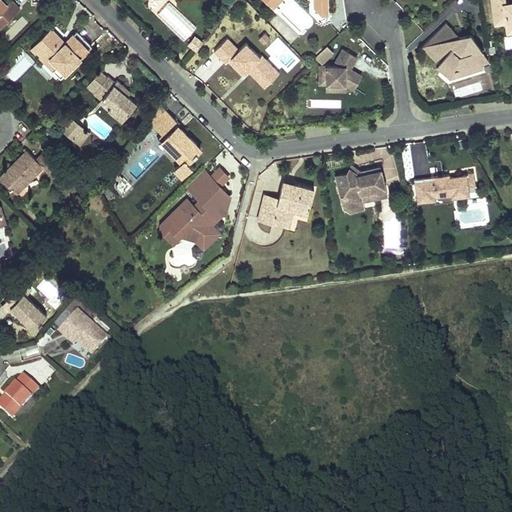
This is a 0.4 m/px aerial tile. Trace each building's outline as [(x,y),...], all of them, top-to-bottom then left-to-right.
[(9,0),(6,3),(3,0),(0,0),(0,25),(1,26),(20,7),(12,0),(9,0)] [(263,0),(272,9),(281,0),(313,0),(313,9),(323,15),(328,15),(328,0),(263,0)] [(500,0),(489,0),(492,23),(503,22),(504,25),(511,24),(511,2),(501,4),(500,0)] [(451,32),(443,24),(424,43),(437,56),(449,45),(451,48),(439,62),(450,72),(478,64),(485,62),(467,34),(455,37),(455,36),(454,35),(453,35),(452,35),(450,32),(451,32)] [(64,41),(50,27),(33,44),(47,59),(48,57),(56,64),(61,59),(68,66),(87,48),(72,33),(64,41)] [(76,29),(72,33),(87,48),(90,44),(76,29)] [(265,33),(259,39),(264,44),(270,39),(265,33)] [(186,43),(194,48),(199,40),(192,35),(186,43)] [(239,50),(227,38),(214,51),(226,63),(228,61),(231,58),(245,72),(247,70),(249,68),(261,80),(266,75),(271,80),(279,72),(261,55),(260,57),(246,43),(239,50)] [(437,56),(424,43),(420,47),(433,60),(437,56)] [(30,46),(59,75),(68,66),(61,59),(56,64),(48,57),(47,59),(33,44),(30,46)] [(315,57),(322,65),(334,54),(327,46),(315,57)] [(320,68),(320,85),(327,85),(345,86),(353,90),(361,77),(350,71),(357,59),(343,51),(336,63),(344,68),(320,68)] [(27,55),(15,66),(22,74),(34,62),(27,55)] [(231,58),(228,61),(242,75),(245,72),(231,58)] [(450,72),(439,62),(434,68),(448,79),(480,71),(478,64),(450,72)] [(249,68),(247,70),(264,87),(271,80),(266,75),(261,80),(249,68)] [(106,108),(120,120),(135,101),(126,94),(122,90),(125,86),(116,79),(114,81),(106,75),(92,92),(99,99),(101,97),(109,104),(106,108)] [(98,101),(106,108),(109,104),(101,97),(99,99),(98,101)] [(158,103),(147,120),(160,133),(156,137),(166,148),(170,144),(183,157),(179,161),(172,168),(179,175),(190,165),(186,160),(192,155),(195,152),(198,148),(194,144),(195,143),(179,128),(177,130),(174,127),(178,123),(158,103)] [(72,115),(60,127),(81,146),(92,133),(72,115)] [(170,144),(166,148),(179,161),(183,157),(170,144)] [(10,167),(0,176),(0,178),(16,195),(43,169),(50,175),(57,169),(33,145),(14,163),(17,167),(13,171),(10,167)] [(360,168),(350,162),(347,167),(352,170),(360,168)] [(344,171),(332,174),(339,201),(346,205),(354,203),(357,192),(372,188),(384,194),(382,188),(377,164),(360,168),(352,170),(347,167),(344,171)] [(220,168),(211,176),(220,185),(229,177),(220,168)] [(211,176),(204,169),(188,185),(202,199),(195,205),(190,199),(188,200),(163,224),(163,230),(173,240),(179,234),(183,226),(200,230),(215,212),(216,211),(221,213),(223,213),(230,195),(221,192),(217,188),(220,185),(211,176)] [(431,177),(413,179),(417,202),(434,199),(434,196),(450,194),(465,192),(464,187),(467,186),(475,185),(473,173),(448,176),(448,173),(442,174),(442,177),(437,178),(437,175),(431,176),(431,177)] [(283,180),(281,180),(281,182),(277,197),(274,211),(263,208),(260,218),(271,221),(270,223),(285,227),(285,225),(289,208),(292,208),(305,212),(304,212),(306,213),(313,188),(311,188),(294,184),(294,183),(292,183),(292,185),(292,186),(282,183),(282,182),(283,182),(283,180)] [(469,195),(467,186),(464,187),(465,192),(450,194),(434,196),(434,199),(434,203),(452,200),(451,197),(469,195)] [(372,188),(357,192),(354,203),(355,209),(361,207),(359,200),(384,194),(372,188)] [(277,197),(263,193),(263,195),(261,204),(260,204),(260,206),(263,207),(263,208),(274,211),(277,197)] [(191,237),(205,249),(219,232),(211,225),(221,213),(216,211),(215,212),(200,230),(183,226),(179,234),(191,237)] [(3,288),(0,290),(6,295),(16,285),(24,292),(22,294),(25,297),(31,291),(14,276),(3,288)] [(16,285),(6,295),(9,298),(14,303),(9,308),(31,329),(37,324),(38,325),(41,321),(40,320),(45,315),(25,297),(22,294),(24,292),(16,285)] [(9,298),(0,307),(5,312),(9,308),(14,303),(9,298)] [(78,313),(59,334),(73,347),(77,344),(80,340),(82,342),(84,350),(91,357),(107,340),(78,313)] [(24,375),(0,400),(0,408),(11,419),(39,389),(24,375)]
